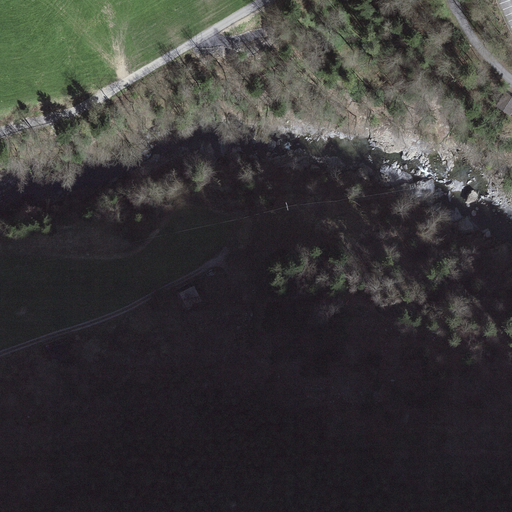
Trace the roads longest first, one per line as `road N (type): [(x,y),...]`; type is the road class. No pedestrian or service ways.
road 1 (track): [(0,135),(76,110),(158,69),(262,0)]
road 2 (track): [(0,339),(119,292),(219,234)]
